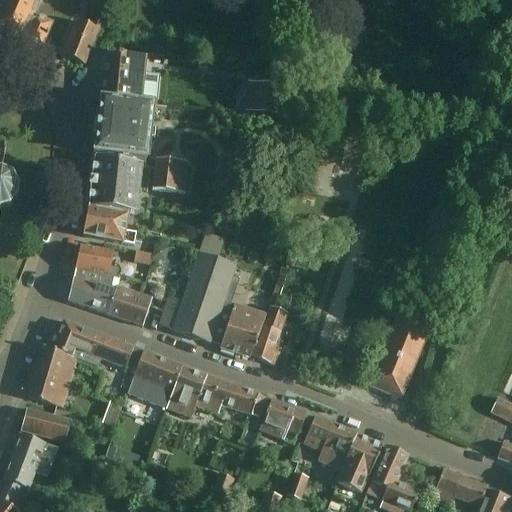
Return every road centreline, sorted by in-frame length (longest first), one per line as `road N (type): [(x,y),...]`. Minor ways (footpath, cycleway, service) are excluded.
road 1 (residential): [(511,484),(34,303)]
road 2 (residential): [(34,303),(61,192),(61,131),(51,87),(0,50)]
